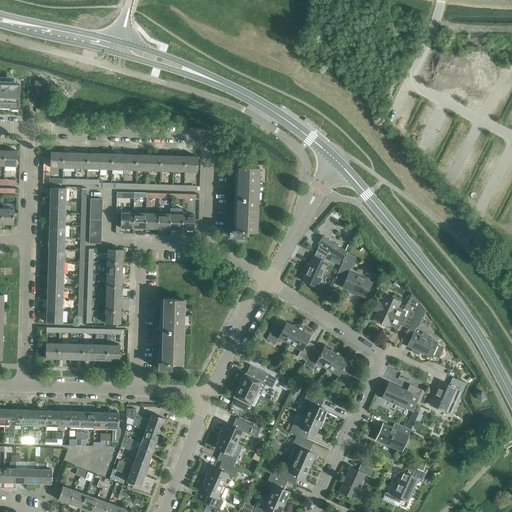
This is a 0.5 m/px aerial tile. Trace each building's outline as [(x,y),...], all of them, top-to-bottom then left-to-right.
[(48,91),(49,82),(36,81),(35,90),(48,91)] [(0,108),(19,110),(20,85),(0,83),(0,108)] [(5,151),(5,166),(17,166),(17,151),(5,151)] [(63,168),(63,153),(51,152),(50,168),(63,168)] [(75,168),(76,153),(63,153),(63,168),(75,168)] [(87,169),(88,153),(76,153),(75,168),(87,169)] [(100,169),(100,154),(88,153),(87,169),(100,169)] [(112,170),(112,154),(100,154),(100,169),(112,170)] [(124,170),(125,155),(112,154),(112,170),(124,170)] [(136,170),(137,155),(125,155),(124,170),(136,170)] [(149,171),(149,155),(137,155),(136,170),(149,171)] [(161,171),(161,156),(149,155),(149,171),(161,171)] [(173,172),(174,156),(161,156),(161,171),(173,172)] [(186,172),(186,157),(174,156),(173,172),(186,172)] [(186,157),(186,172),(198,172),(198,157),(186,157)] [(257,232),(258,216),(259,167),(238,167),(236,231),(229,231),(229,236),(245,237),(245,232),(257,232)] [(51,200),(66,201),(67,189),(52,188),(51,200)] [(66,213),(66,201),(51,200),(51,213),(66,213)] [(2,209),(2,224),(14,224),(14,209),(2,209)] [(66,213),(51,213),(50,225),(66,226),(66,213)] [(133,229),(133,213),(121,213),(121,229),(133,229)] [(145,229),(146,214),(133,213),(133,229),(145,229)] [(157,230),(158,214),(146,214),(145,229),(157,230)] [(170,230),(170,215),(158,214),(157,230),(170,230)] [(182,230),(182,215),(170,215),(170,230),(182,230)] [(182,215),(182,230),(194,231),(195,215),(182,215)] [(66,226),(50,225),(50,237),(65,238),(66,226)] [(65,238),(50,237),(50,249),(65,250),(65,238)] [(347,252),(323,237),(318,244),(319,245),(314,257),(312,257),(309,263),(307,262),(305,266),(307,267),(302,280),(317,287),(328,264),(323,261),(327,251),(341,260),(347,252)] [(65,250),(50,249),(49,262),(64,262),(65,250)] [(107,262),(123,263),(123,251),(108,250),(107,262)] [(365,297),(372,282),(349,272),(356,258),(347,252),(336,278),(344,282),(342,287),(365,297)] [(64,262),(49,262),(49,274),(64,274),(64,262)] [(123,263),(107,262),(107,275),(122,275),(123,263)] [(64,274),(49,274),(48,286),(63,287),(64,274)] [(122,275),(107,275),(107,287),(122,287),(122,275)] [(63,287),(48,286),(48,298),(63,299),(63,287)] [(122,287),(107,287),(106,299),(121,300),(122,287)] [(412,320),(420,303),(411,293),(403,310),(397,308),(400,302),(385,295),(381,303),(378,302),(375,310),(378,311),(374,318),(389,326),(390,324),(398,328),(403,316),(412,320)] [(63,299),(48,298),(47,310),(63,311),(63,299)] [(121,300),(106,299),(106,311),(121,312),(121,300)] [(182,364),(184,300),(164,299),(162,363),(159,363),(159,369),(171,369),(171,364),(182,364)] [(420,303),(412,320),(409,327),(404,339),(409,341),(407,346),(414,349),(413,352),(419,355),(420,352),(431,357),(432,354),(438,357),(442,348),(437,345),(438,343),(430,339),(431,336),(423,333),(422,336),(414,332),(415,330),(419,326),(426,310),(420,303)] [(62,323),(63,311),(47,310),(47,323),(62,323)] [(121,312),(106,311),(105,324),(121,324),(121,312)] [(291,344),(299,329),(287,323),(284,328),(276,324),(267,340),(275,344),(279,337),(291,344)] [(299,329),(291,344),(301,350),(298,356),(307,361),(314,349),(315,345),(307,340),(309,335),(299,329)] [(58,359),(59,344),(46,344),(46,359),(58,359)] [(70,360),(71,344),(59,344),(58,359),(70,360)] [(83,360),(83,345),(71,344),(70,360),(83,360)] [(95,360),(95,345),(83,345),(83,360),(95,360)] [(107,361),(108,346),(95,345),(95,360),(107,361)] [(108,346),(107,361),(120,361),(120,346),(108,346)] [(314,349),(307,361),(305,365),(313,369),(317,362),(329,368),(336,354),(325,348),(322,353),(314,349)] [(336,354),(329,368),(340,374),(336,381),(344,386),(353,370),(345,366),(347,360),(336,354)] [(240,385),(260,395),(266,384),(267,385),(268,386),(270,386),(272,386),(273,385),(274,384),(274,382),(276,378),(251,366),(247,374),(246,374),(243,381),(242,380),(240,385)] [(290,387),(292,382),(282,376),(279,382),(290,387)] [(440,381),(430,404),(445,411),(452,414),(462,392),(466,383),(452,378),(449,385),(440,381)] [(407,391),(389,383),(382,397),(404,408),(413,412),(419,398),(423,390),(410,384),(407,391)] [(255,406),(260,395),(240,385),(238,389),(235,397),(236,397),(232,406),(245,413),(249,404),(255,406)] [(306,416),(321,422),(326,410),(321,408),(325,399),(309,391),(304,401),(307,402),(302,414),(306,416)] [(482,401),(487,398),(483,392),(478,394),(482,401)] [(4,437),(10,438),(10,430),(10,425),(11,410),(0,409),(0,424),(5,425),(4,437)] [(22,425),(22,410),(11,410),(10,425),(22,425)] [(22,410),(22,425),(34,425),(35,411),(22,410)] [(35,411),(34,425),(46,426),(46,411),(35,411)] [(46,411),(46,426),(58,426),(58,412),(46,411)] [(58,412),(58,426),(70,427),(71,412),(58,412)] [(71,412),(70,427),(77,427),(76,445),(82,445),(82,440),(82,433),(82,427),(83,412),(71,412)] [(83,412),(82,427),(94,427),(94,413),(83,412)] [(94,413),(94,427),(106,428),(107,413),(94,413)] [(107,413),(106,428),(118,428),(119,413),(107,413)] [(134,420),(161,430),(165,419),(153,414),(150,420),(136,415),(134,420)] [(321,422),(306,416),(301,427),(294,424),(290,433),(297,436),(306,440),(310,432),(315,434),(321,422)] [(222,436),(237,443),(242,431),(256,437),(260,429),(237,418),(233,426),(228,424),(222,436)] [(144,437),(157,441),(161,430),(134,420),(132,425),(146,430),(144,437)] [(411,429),(395,422),(392,428),(383,424),(376,439),(402,451),(411,429)] [(243,446),(237,443),(222,436),(216,448),(222,450),(218,458),(223,460),(234,466),(238,457),(243,446)] [(306,440),(297,436),(293,445),(295,446),(290,457),(295,460),(309,466),(315,454),(309,451),(313,443),(306,440)] [(140,448),(153,453),(157,441),(144,437),(142,443),(140,448)] [(136,459),(149,464),(153,453),(140,448),(134,446),(126,443),(122,441),(120,446),(124,447),(124,448),(132,451),(132,450),(138,453),(136,459)] [(4,468),(3,482),(15,483),(16,469),(16,462),(16,456),(12,455),(11,462),(10,462),(10,468),(4,468)] [(40,463),(40,469),(40,483),(52,484),(52,470),(44,469),(44,456),(40,456),(40,463)] [(132,471),(145,476),(149,464),(136,459),(133,466),(127,463),(116,459),(114,464),(118,466),(125,468),(132,471)] [(423,480),(426,472),(423,471),(426,465),(413,459),(407,473),(402,471),(392,494),(408,501),(411,495),(409,494),(417,477),(423,480)] [(239,468),(234,466),(223,460),(219,469),(213,467),(207,479),(225,486),(230,475),(235,477),(239,468)] [(309,466),(295,460),(290,471),(282,468),(278,477),(287,481),(295,484),(299,475),(304,478),(309,466)] [(28,469),(27,483),(40,483),(40,469),(40,463),(36,463),(36,462),(28,461),(28,469)] [(371,477),(375,469),(361,463),(358,470),(350,467),(339,492),(354,498),(365,474),(371,477)] [(27,483),(28,469),(16,469),(15,483),(27,483)] [(140,487),(145,476),(132,471),(127,482),(140,487)] [(268,497),(284,504),(289,492),(283,490),(287,481),(278,477),(271,473),(267,482),(274,486),(268,497)] [(228,488),(225,486),(207,479),(202,490),(208,492),(203,502),(222,510),(225,501),(224,497),(228,488)] [(69,503),(74,490),(63,486),(58,499),(69,503)] [(124,497),(126,490),(122,489),(117,500),(121,502),(123,496),(124,497)] [(81,508),(86,494),(74,490),(69,503),(81,508)] [(92,511),(97,499),(86,494),(81,508),(92,511)] [(253,511),(279,511),(284,504),(268,497),(263,509),(256,506),(253,511)] [(92,511),(105,511),(109,503),(97,499),(92,511)] [(193,502),(187,500),(184,507),(192,510),(194,504),(192,503),(193,502)] [(118,511),(120,507),(109,503),(105,511),(118,511)]
